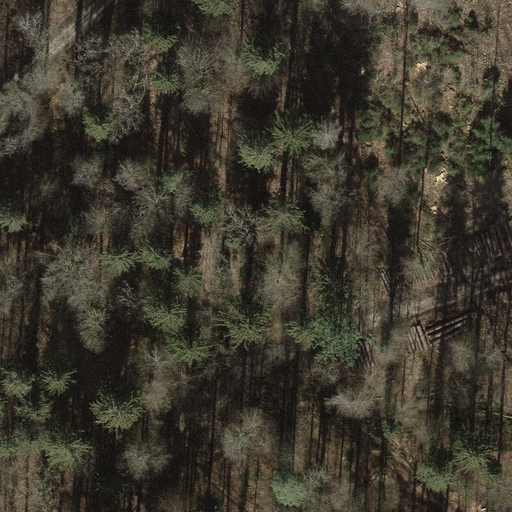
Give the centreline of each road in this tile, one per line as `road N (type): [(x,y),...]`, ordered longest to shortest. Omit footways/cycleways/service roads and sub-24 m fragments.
road 1 (track): [(127,511),(224,401),(277,357),(393,308),(511,271)]
road 2 (track): [(0,93),(112,0)]
